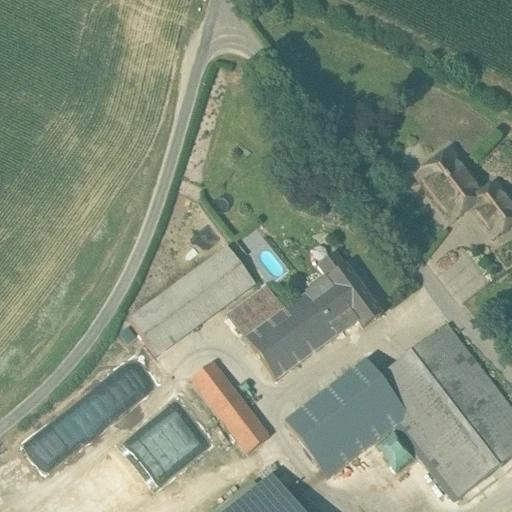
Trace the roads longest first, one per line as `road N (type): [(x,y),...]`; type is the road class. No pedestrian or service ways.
road 1 (unclassified): [(0,424),(110,312),(154,232),(223,0)]
road 2 (track): [(511,372),(221,6)]
road 3 (track): [(445,291),(289,399),(264,405),(213,341)]
